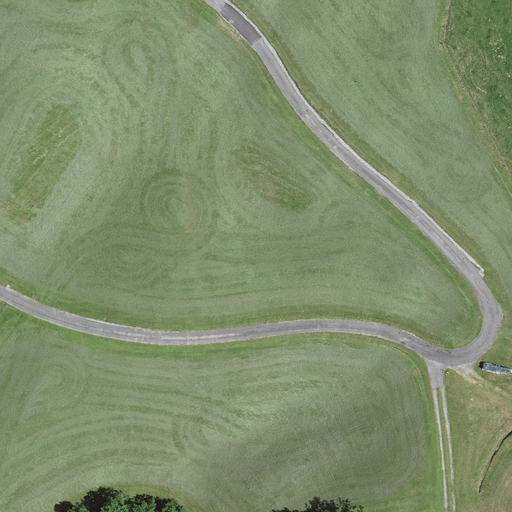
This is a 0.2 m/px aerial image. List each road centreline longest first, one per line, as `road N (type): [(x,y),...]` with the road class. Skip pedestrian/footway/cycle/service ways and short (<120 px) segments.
road 1 (track): [(0,291),(47,316),(154,341),(366,328),(455,362),(484,345),(491,314),(470,273),(316,127),(252,35),(209,0)]
road 2 (track): [(433,353),(450,511)]
